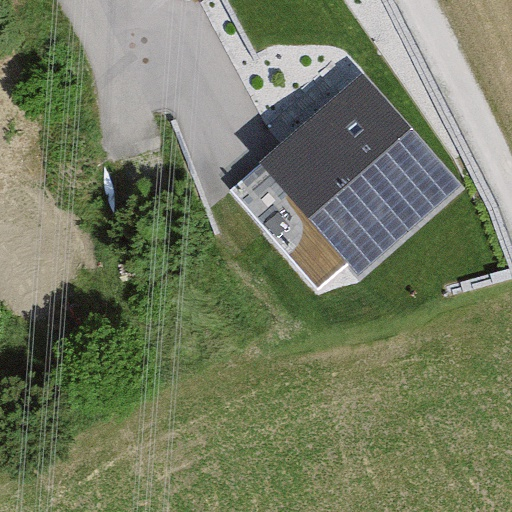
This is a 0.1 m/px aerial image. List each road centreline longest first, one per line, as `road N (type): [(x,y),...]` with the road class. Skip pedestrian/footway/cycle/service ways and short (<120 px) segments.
road 1 (track): [(511,204),(411,0)]
road 2 (residential): [(81,0),(141,136)]
